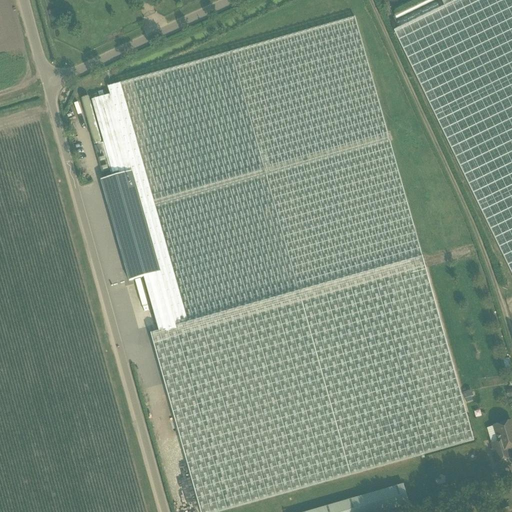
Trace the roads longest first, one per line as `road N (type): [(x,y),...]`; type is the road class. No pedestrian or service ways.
road 1 (unclassified): [(164,511),(49,83)]
road 2 (track): [(370,0),(480,241),(511,341)]
road 3 (unclassified): [(49,83),(232,0)]
